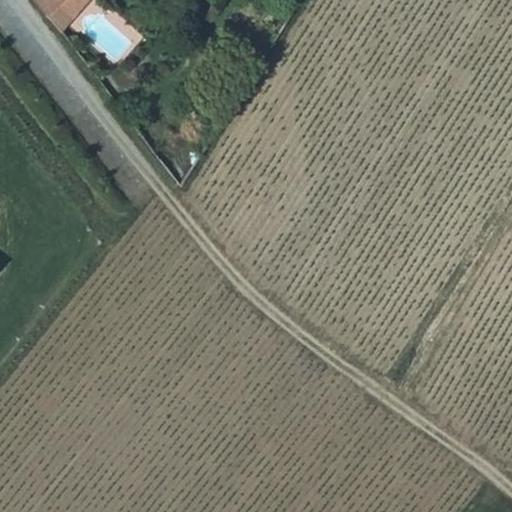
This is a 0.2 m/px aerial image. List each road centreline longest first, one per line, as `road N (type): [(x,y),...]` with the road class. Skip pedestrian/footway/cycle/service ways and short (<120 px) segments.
road 1 (track): [(511,494),(239,286),(99,109)]
road 2 (unclassified): [(99,109),(12,0)]
